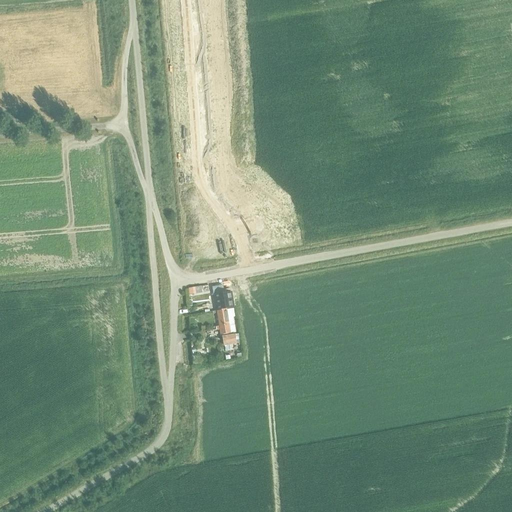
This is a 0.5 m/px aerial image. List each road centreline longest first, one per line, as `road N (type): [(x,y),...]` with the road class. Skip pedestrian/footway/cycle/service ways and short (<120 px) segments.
road 1 (unclassified): [(178,282),(511,221)]
road 2 (unclassified): [(149,205),(130,0)]
road 3 (unclassified): [(166,394),(149,205)]
road 4 (unclassified): [(43,511),(143,446),(162,424),(166,394)]
